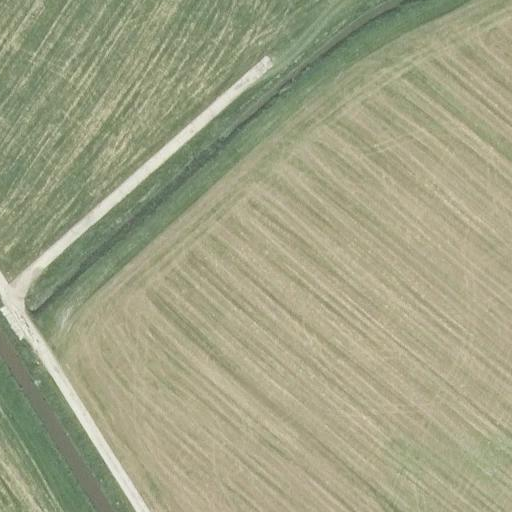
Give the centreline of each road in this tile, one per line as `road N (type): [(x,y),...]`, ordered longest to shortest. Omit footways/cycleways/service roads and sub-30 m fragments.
road 1 (track): [(7,296),(265,64)]
road 2 (track): [(142,511),(0,285)]
